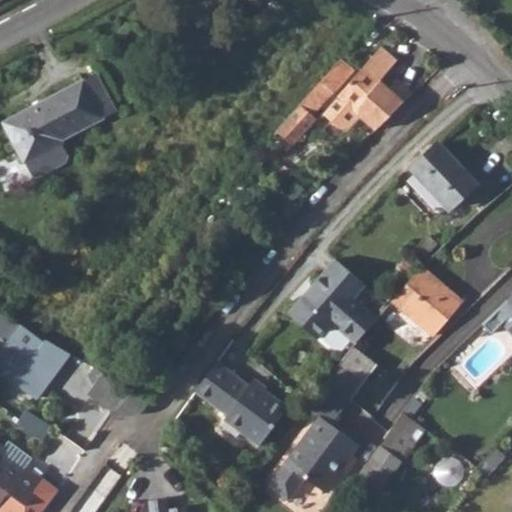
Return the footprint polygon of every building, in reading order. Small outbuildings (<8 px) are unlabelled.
[(265,0),(249,0),(249,1),(260,10),(267,1),(265,0)] [(181,22),(162,47),(192,71),(212,47),(181,22)] [(397,60),(381,46),(337,96),(323,113),(340,129),(349,129),(360,116),(376,130),(413,93),(397,79),(388,88),(380,81),(397,60)] [(313,114),(354,67),(341,56),(276,130),(294,146),(317,119),(313,114)] [(97,74),(4,122),(31,174),(38,176),(65,162),(67,155),(59,139),(115,109),(97,74)] [(438,143),(411,169),(449,208),(476,183),(438,143)] [(417,248),(425,256),(436,243),(428,236),(417,248)] [(365,285),(336,259),(325,271),(354,297),(365,285)] [(392,300),(434,335),(462,302),(420,267),(392,300)] [(354,297),(325,271),(313,285),(314,287),(305,297),(303,296),(288,313),(317,339),(331,323),(355,344),(377,318),(354,297)] [(509,331),(511,327),(511,295),(493,314),(502,323),(509,331)] [(0,333),(8,338),(20,324),(14,320),(0,312),(0,333)] [(498,326),(502,323),(493,314),(489,317),(498,326)] [(8,338),(0,350),(0,371),(35,399),(54,373),(37,360),(48,345),(20,324),(8,338)] [(354,346),(326,381),(350,399),(377,363),(354,346)] [(141,411),(149,403),(129,390),(83,360),(70,379),(115,409),(112,414),(116,415),(130,416),(141,411)] [(195,392),(227,416),(224,420),(259,445),(287,407),(263,389),(261,392),(250,384),(249,385),(217,363),(195,392)] [(265,387),(254,378),(252,381),(250,384),(261,392),(263,389),(265,387)] [(326,381),(306,407),(318,416),(268,486),(288,501),(304,478),(324,493),(336,476),(336,471),(339,465),(343,468),(358,446),(331,425),(350,399),(326,381)] [(403,412),(359,472),(380,488),(425,428),(403,412)] [(0,452),(0,454),(23,470),(26,466),(32,457),(9,440),(3,448),(0,452)] [(26,466),(23,470),(0,454),(0,452),(3,448),(0,445),(0,511),(20,511),(26,505),(44,479),(26,466)] [(26,505),(35,511),(40,511),(57,489),(44,479),(26,505)] [(167,498),(148,501),(149,511),(187,511),(187,507),(168,509),(167,498)]
